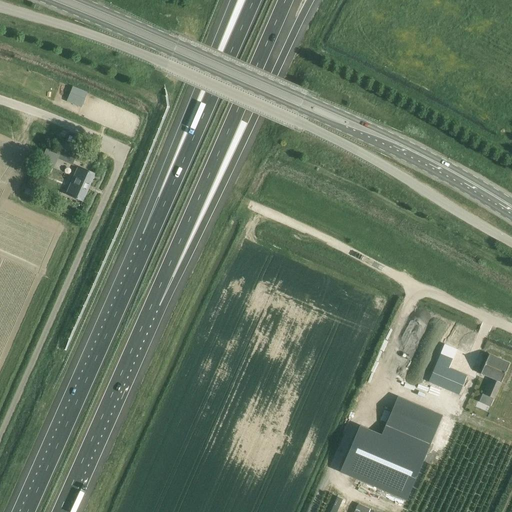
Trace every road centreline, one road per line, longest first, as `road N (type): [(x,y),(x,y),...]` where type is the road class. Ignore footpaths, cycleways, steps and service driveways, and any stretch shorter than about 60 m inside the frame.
road 1 (unclassified): [(511,243),(294,120),(121,42),(0,5)]
road 2 (primary): [(42,0),(351,134),(411,151)]
road 3 (primary): [(411,151),(78,0)]
road 4 (motorway): [(152,304),(310,0)]
road 5 (motorway): [(152,304),(284,0)]
road 6 (unclassified): [(125,150),(0,436)]
road 7 (motorway): [(150,236),(27,511)]
road 8 (unclassified): [(247,202),(511,330)]
road 9 (motorway): [(252,0),(150,236)]
road 10 (motorway): [(234,0),(150,236)]
road 11 (motorway): [(59,511),(152,304)]
road 12 (unclassified): [(125,150),(0,99)]
